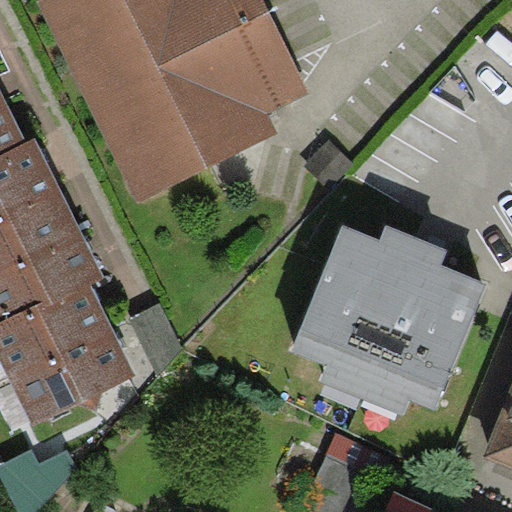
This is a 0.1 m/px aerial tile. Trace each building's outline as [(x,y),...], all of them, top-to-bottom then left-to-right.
[(37,0),(141,199),(266,134),(254,112),(306,85),(262,0),(37,0)] [(0,87),(0,143),(23,132),(0,87)] [(23,132),(0,143),(0,305),(1,307),(87,263),(99,256),(32,127),(23,132)] [(381,241),(344,226),(295,350),(329,364),(321,384),(402,415),(410,395),(441,407),(490,283),(444,265),(450,249),(387,225),(381,241)] [(87,263),(1,307),(0,307),(0,331),(44,416),(141,366),(87,263)] [(188,359),(155,303),(125,321),(158,377),(188,359)] [(511,381),(481,456),(511,468),(511,381)] [(329,450),(294,433),(263,497),(294,511),(346,511),(376,451),(338,432),(329,450)] [(475,511),(403,475),(383,511),(475,511)]
